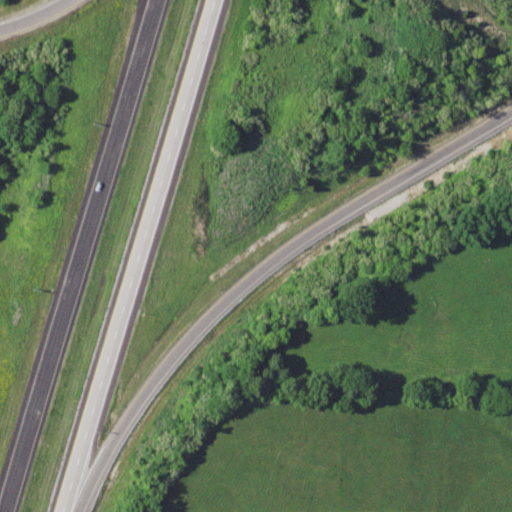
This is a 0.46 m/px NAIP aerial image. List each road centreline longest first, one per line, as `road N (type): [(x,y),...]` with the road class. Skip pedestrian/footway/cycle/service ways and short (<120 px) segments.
road 1 (motorway): [(66,511),(131,410),(248,279),(511,114)]
road 2 (motorway): [(64,511),(215,0)]
road 3 (motorway): [(154,0),(3,511)]
